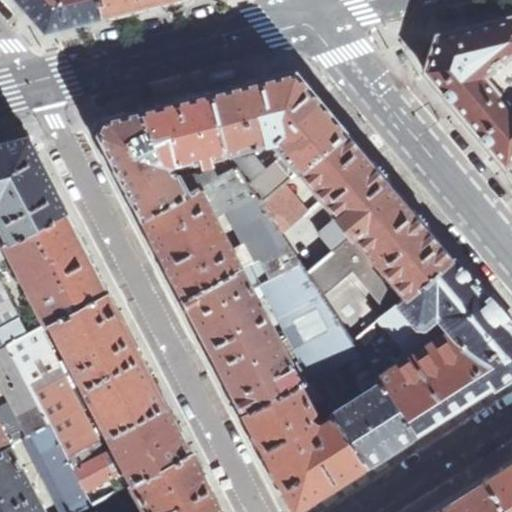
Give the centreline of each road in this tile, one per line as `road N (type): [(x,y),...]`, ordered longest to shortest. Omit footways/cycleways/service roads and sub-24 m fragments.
road 1 (residential): [(260,511),(36,81)]
road 2 (unclassified): [(511,245),(318,7)]
road 3 (residential): [(318,7),(36,81)]
road 4 (residential): [(511,412),(361,511)]
